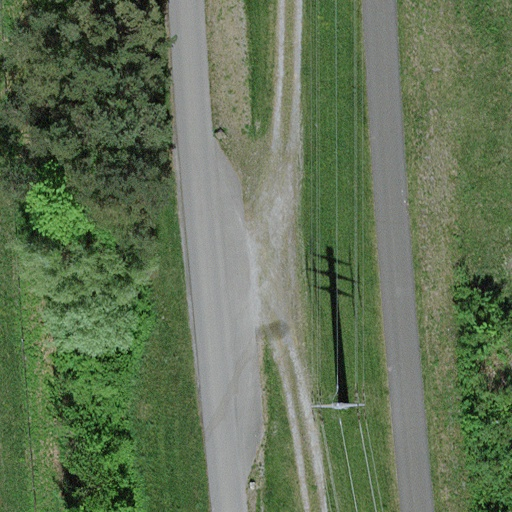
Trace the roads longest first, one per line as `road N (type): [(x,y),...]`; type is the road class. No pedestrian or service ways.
road 1 (track): [(381,0),(390,228),(417,511)]
road 2 (track): [(293,0),(276,268),(212,272)]
road 3 (track): [(276,268),(314,511)]
